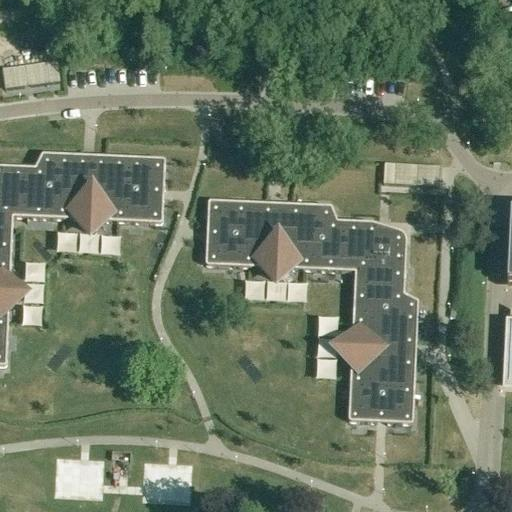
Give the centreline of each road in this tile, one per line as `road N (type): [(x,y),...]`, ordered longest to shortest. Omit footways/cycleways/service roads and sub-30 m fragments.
road 1 (residential): [(0,113),(188,99),(403,113),(433,119),(506,201)]
road 2 (residential): [(483,511),(506,201)]
